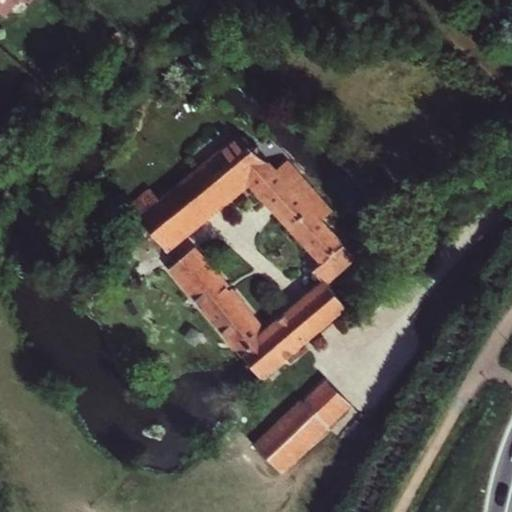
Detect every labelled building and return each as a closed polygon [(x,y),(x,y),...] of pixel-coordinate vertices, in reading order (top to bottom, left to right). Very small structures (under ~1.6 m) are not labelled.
[(0,0),(0,9),(7,15),(19,0),(0,0)] [(142,219),(165,249),(250,182),(323,260),(312,269),(325,284),(311,296),(330,318),(346,304),(333,288),(328,282),(356,257),(323,220),(332,212),(296,174),(287,180),(263,154),(242,138),(162,202),(142,219)] [(142,219),(162,202),(150,187),(129,204),(142,219)] [(314,331),(297,309),(267,335),(193,247),(170,266),(243,351),(249,358),(260,371),(263,375),(314,331)] [(297,309),(314,331),(330,318),(311,296),(297,309)] [(305,400),(328,424),(351,402),(328,378),(305,400)] [(328,424),(305,400),(301,396),(254,442),(262,450),(283,472),(330,426),(328,424)]
